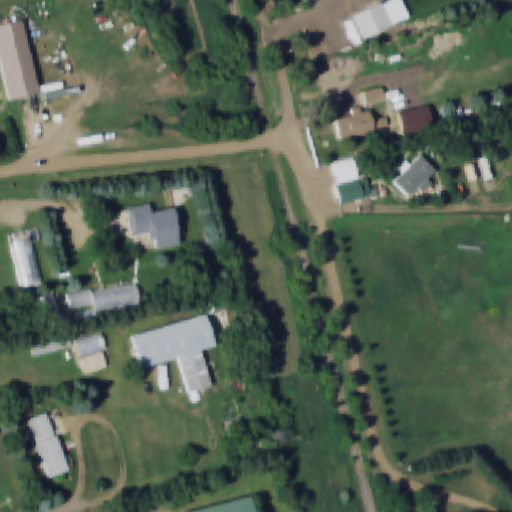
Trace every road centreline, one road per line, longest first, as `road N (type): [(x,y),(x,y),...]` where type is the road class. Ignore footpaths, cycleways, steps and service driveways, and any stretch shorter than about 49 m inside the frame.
road 1 (residential): [(384,462),(294,141),(279,39)]
road 2 (residential): [(0,175),(294,141)]
